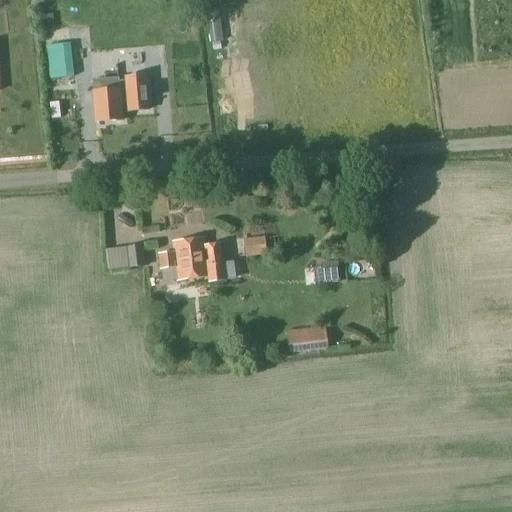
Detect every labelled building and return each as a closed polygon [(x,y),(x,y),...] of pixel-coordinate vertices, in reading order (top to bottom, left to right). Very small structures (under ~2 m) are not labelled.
[(82,0),(84,56),(108,55),(105,0),(82,0)] [(70,44),(47,47),(51,80),(74,77),(70,44)] [(125,81),(118,82),(119,85),(119,89),(119,96),(127,96),(127,107),(128,113),(148,111),(145,77),(125,79),(125,81)] [(118,79),(93,81),(93,91),(96,123),(121,122),(120,107),(127,107),(127,96),(119,96),(119,89),(119,85),(118,82),(118,79)] [(45,98),(45,110),(64,109),(63,97),(45,98)] [(66,170),(85,158),(78,147),(59,159),(66,170)] [(236,265),(222,267),(220,247),(205,248),(204,240),(172,244),(174,254),(159,256),(161,270),(176,268),(178,282),(208,278),(209,284),(238,280),(236,265)] [(244,257),(266,254),(264,241),(243,244),(244,257)] [(120,246),(99,247),(100,267),(121,266),(120,246)] [(126,249),(127,269),(127,271),(146,267),(143,247),(126,249)] [(338,267),(313,270),(314,286),(340,283),(338,267)] [(325,328),(286,333),(289,355),(328,350),(325,328)]
